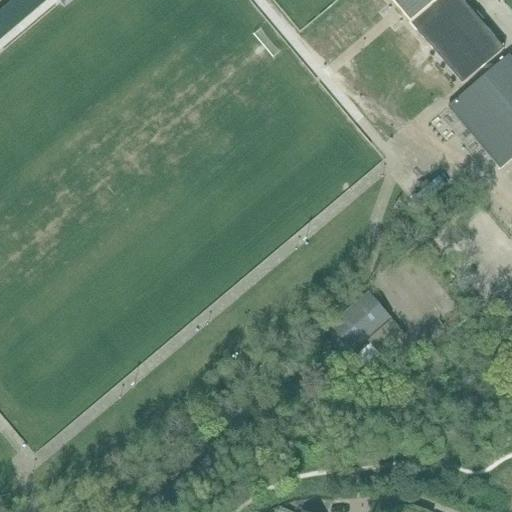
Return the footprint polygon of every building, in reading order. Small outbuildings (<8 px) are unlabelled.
[(0,0),(0,43),(51,0),(0,0)] [(392,0),(465,88),(507,53),(462,0),(392,0)] [(511,59),(509,56),(448,108),(500,170),(511,160),(511,59)] [(445,171),(442,168),(435,167),(431,170),(431,177),(433,180),(441,181),(444,178),(445,171)] [(353,351),(390,319),(368,294),(331,326),(353,351)]
